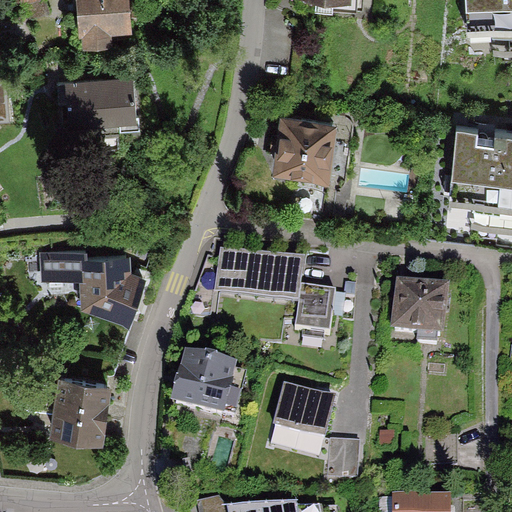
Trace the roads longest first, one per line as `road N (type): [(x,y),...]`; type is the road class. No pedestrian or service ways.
road 1 (residential): [(495,511),(492,256),(202,217)]
road 2 (residential): [(144,495),(140,398),(170,280),(202,217)]
road 3 (residential): [(202,217),(245,85),(255,0)]
road 4 (residential): [(144,495),(0,491)]
